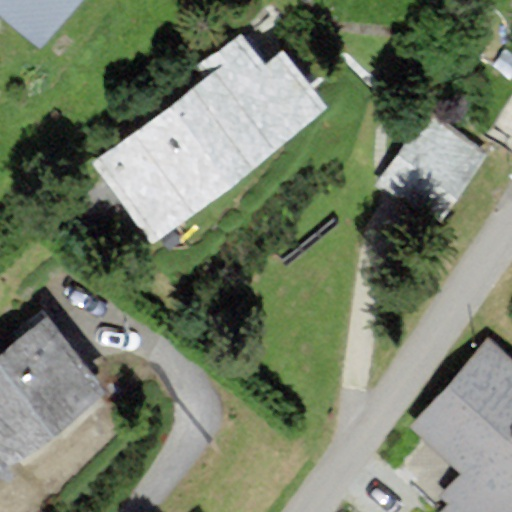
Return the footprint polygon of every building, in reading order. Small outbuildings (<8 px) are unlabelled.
[(0,0),(0,6),(36,37),(66,0),(0,0)] [(106,167),(155,231),(324,106),(285,54),(265,70),(256,59),(243,41),(207,67),(219,83),(106,167)] [(393,186),(440,219),(483,158),(436,125),(393,186)] [(0,362),(0,452),(6,461),(27,445),(98,391),(48,326),(0,362)] [(456,495),(474,511),(508,511),(511,508),(511,363),(493,346),(420,425),(440,444),(475,475),(456,495)]
